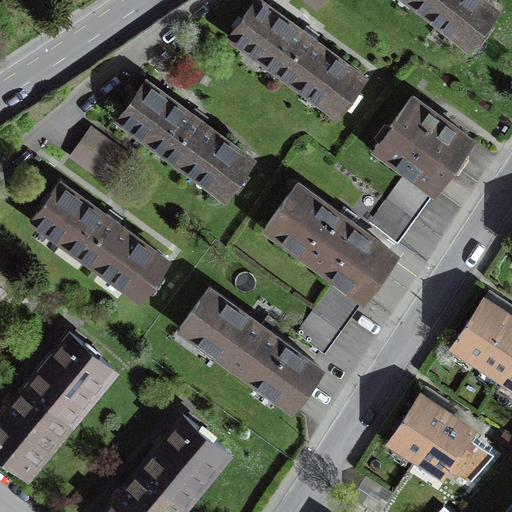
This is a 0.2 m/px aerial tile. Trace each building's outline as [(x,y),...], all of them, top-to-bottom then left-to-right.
[(364,76),(259,0),(255,0),(230,34),(337,112),(364,76)] [(497,9),(484,0),(411,0),(469,45),(497,9)] [(252,158),(145,80),(118,117),(225,195),(252,158)] [(473,138),(412,94),(375,146),(407,169),(431,186),(436,189),(473,138)] [(123,171),(133,158),(90,127),(81,140),(123,171)] [(114,184),(123,171),(81,140),(71,154),(114,184)] [(407,169),(386,198),(410,215),(431,186),(407,169)] [(166,259),(59,182),(33,218),(140,295),(166,259)] [(396,254),(297,183),(266,225),(336,277),(360,294),(364,297),(396,254)] [(386,198),(369,221),(394,239),(410,215),(386,198)] [(336,277),(313,309),(337,326),(360,294),(336,277)] [(321,367),(209,287),(181,327),(292,407),(321,367)] [(478,359),(508,313),(483,297),(453,342),(478,359)] [(313,309),(296,332),(320,349),(337,326),(313,309)] [(478,359),(502,375),(511,359),(511,315),(508,313),(478,359)] [(45,359),(25,383),(67,418),(111,365),(69,331),(45,359)] [(511,359),(502,375),(511,381),(511,359)] [(0,452),(23,471),(67,418),(25,383),(8,403),(0,413),(0,452)] [(447,410),(420,393),(390,438),(417,455),(447,410)] [(447,410),(417,455),(443,473),(473,427),(447,410)] [(156,446),(139,466),(181,501),(226,448),(184,413),(156,446)] [(172,511),(181,501),(139,466),(120,489),(101,511),(172,511)]
